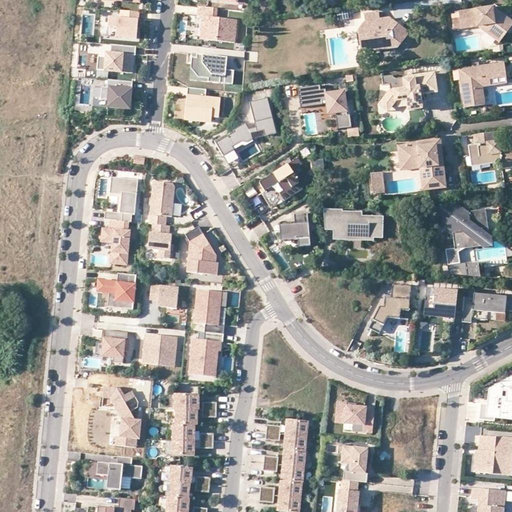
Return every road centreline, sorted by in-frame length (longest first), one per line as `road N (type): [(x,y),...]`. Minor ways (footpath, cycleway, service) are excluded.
road 1 (residential): [(46,511),(78,177),(97,146),(154,140)]
road 2 (residential): [(280,303),(254,326),(230,511)]
road 3 (residential): [(154,140),(190,162),(280,303)]
road 4 (residential): [(280,303),(306,342),(356,374),(396,383),(452,376)]
road 5 (residential): [(154,140),(167,0)]
road 6 (residential): [(443,511),(452,376)]
